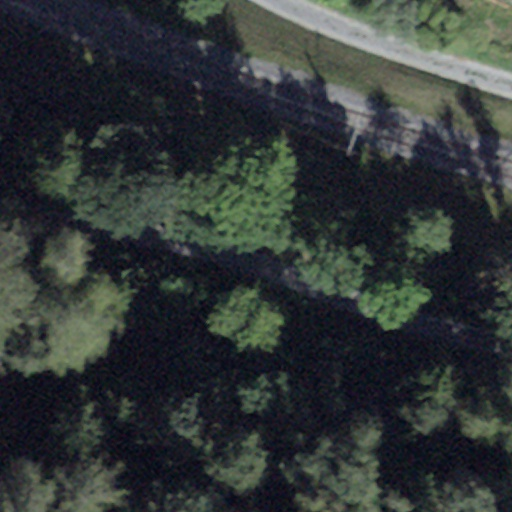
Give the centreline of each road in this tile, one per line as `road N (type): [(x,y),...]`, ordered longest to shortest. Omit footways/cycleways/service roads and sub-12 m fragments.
road 1 (track): [(511,333),(366,295),(180,225),(0,199)]
road 2 (track): [(511,91),(320,26),(277,0)]
